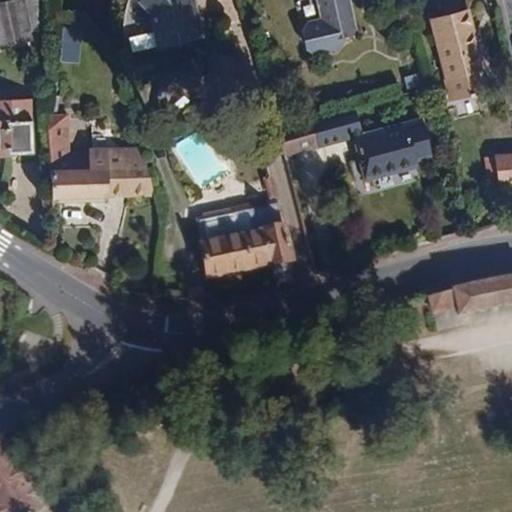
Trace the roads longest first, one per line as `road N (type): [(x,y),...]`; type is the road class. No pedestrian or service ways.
road 1 (residential): [(134,326),(205,326),(511,251)]
road 2 (residential): [(134,326),(94,364),(0,415)]
road 3 (residential): [(0,248),(134,326)]
